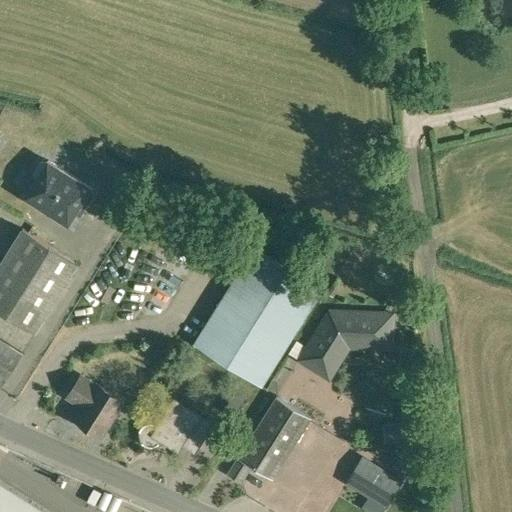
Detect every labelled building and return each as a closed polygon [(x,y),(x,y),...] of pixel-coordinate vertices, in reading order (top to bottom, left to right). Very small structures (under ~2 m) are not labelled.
[(80,218),(95,193),(90,190),(93,185),(48,156),(45,161),(39,161),(32,171),(33,176),(35,177),(22,198),(68,226),(75,215),(80,218)] [(0,310),(36,333),(80,263),(22,227),(0,261),(0,310)] [(261,386),(322,289),(254,246),(193,343),(261,386)] [(331,285),(326,291),(332,296),(337,289),(331,285)] [(393,349),(394,315),(332,312),(301,360),(330,378),(350,347),(393,349)] [(0,384),(2,386),(24,352),(0,337),(0,384)] [(96,384),(80,374),(66,395),(83,405),(74,418),(100,435),(123,399),(97,382),(96,384)] [(232,418),(246,396),(236,389),(221,411),(232,418)] [(273,479),(311,417),(276,395),(238,457),(237,456),(226,473),(242,483),(252,466),(273,479)] [(138,432),(138,434),(138,436),(139,438),(139,440),(141,441),(142,443),(143,444),(145,445),(147,446),(149,446),(151,446),(152,446),(154,445),(156,445),(158,444),(160,441),(177,452),(182,445),(194,453),(214,422),(174,396),(156,424),(154,423),(153,422),(151,422),(149,422),(147,423),(145,423),(143,424),(142,426),(141,427),(140,429),(139,430),(138,432)] [(368,496),(385,506),(402,479),(362,455),(345,482),(368,496)] [(398,456),(391,467),(404,475),(411,465),(398,456)] [(0,511),(50,511),(0,480),(0,511)] [(105,507),(111,491),(92,483),(85,500),(105,507)]
